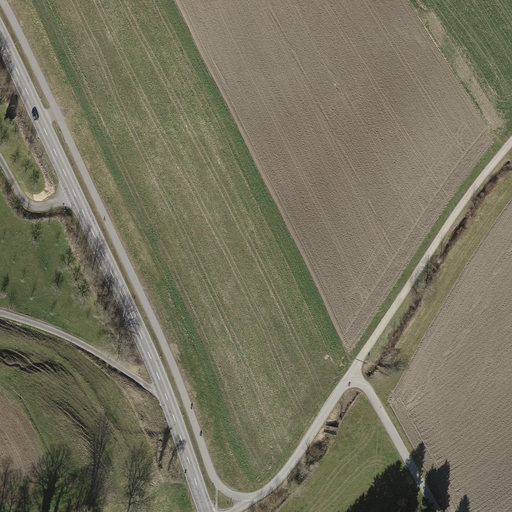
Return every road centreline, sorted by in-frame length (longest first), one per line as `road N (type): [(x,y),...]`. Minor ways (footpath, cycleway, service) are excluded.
road 1 (tertiary): [(205,511),(147,348),(0,35)]
road 2 (track): [(511,140),(358,359),(353,382)]
road 3 (track): [(163,388),(0,312)]
road 4 (track): [(245,497),(276,482),(353,382)]
road 5 (track): [(353,382),(373,397),(437,511)]
